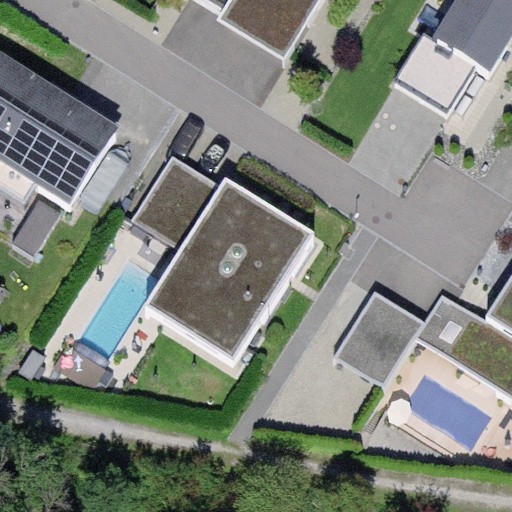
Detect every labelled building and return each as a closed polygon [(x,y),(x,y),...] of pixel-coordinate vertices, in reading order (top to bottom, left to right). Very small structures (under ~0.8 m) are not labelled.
[(229,0),(198,0),(221,14),(229,0)] [(231,0),(220,18),(285,59),(322,0),(231,0)] [(511,0),(457,0),(433,39),(492,76),(511,43),(511,0)] [(448,117),(477,74),(427,41),(398,83),(448,117)] [(113,128),(0,57),(0,179),(58,216),(113,128)] [(222,189),(172,159),(133,223),(183,253),(222,189)] [(310,235),(229,183),(145,313),(226,365),(310,235)] [(511,282),(488,322),(511,336),(511,282)] [(424,324),(377,296),(336,363),(383,391),(424,324)] [(511,342),(443,301),(417,344),(511,401),(511,342)]
